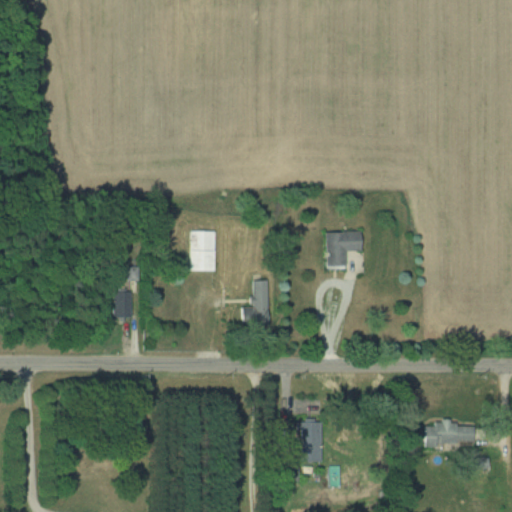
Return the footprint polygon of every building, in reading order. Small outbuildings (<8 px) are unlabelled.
[(213,271),(213,230),(187,230),(187,271),(213,271)] [(321,232),(321,269),(341,269),(341,250),(356,250),(356,232),(321,232)] [(265,326),(265,280),(249,280),(249,307),(238,307),(238,326),(265,326)] [(110,317),(128,317),(128,291),(110,291),(110,317)] [(298,461),(318,461),(318,421),(298,421),(298,461)] [(421,444),(470,446),(471,422),(422,421),(421,444)]
